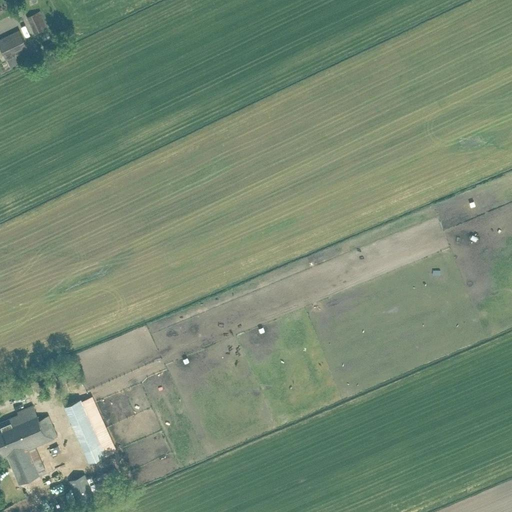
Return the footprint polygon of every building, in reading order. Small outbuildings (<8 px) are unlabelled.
[(27,16),(27,17),(34,33),(48,27),(40,10),(27,16)] [(19,29),(0,37),(0,55),(4,53),(7,58),(28,48),(19,29)] [(79,376),(66,382),(69,389),(83,384),(79,376)] [(81,398),(64,405),(89,461),(106,454),(81,398)] [(39,474),(28,447),(58,435),(49,414),(39,418),(33,404),(17,411),(18,413),(0,421),(0,422),(1,424),(0,424),(0,447),(3,455),(7,453),(19,483),(39,474)] [(113,467),(93,476),(100,492),(120,483),(113,467)] [(68,480),(79,505),(95,498),(84,473),(68,480)]
